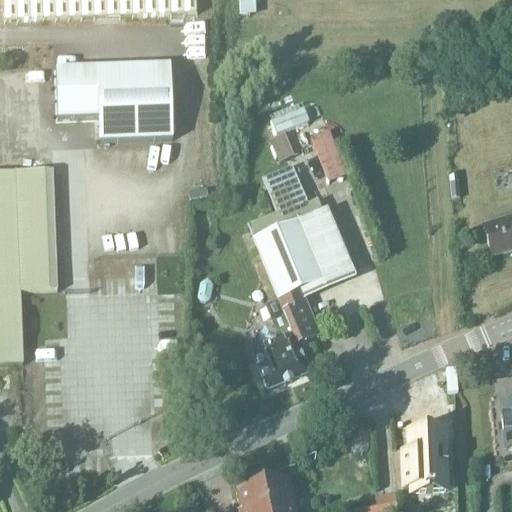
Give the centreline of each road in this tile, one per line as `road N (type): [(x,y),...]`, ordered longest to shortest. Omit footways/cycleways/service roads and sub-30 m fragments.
road 1 (tertiary): [(100,511),(511,327)]
road 2 (unknown): [(142,488),(80,305),(76,174),(60,144),(0,93)]
